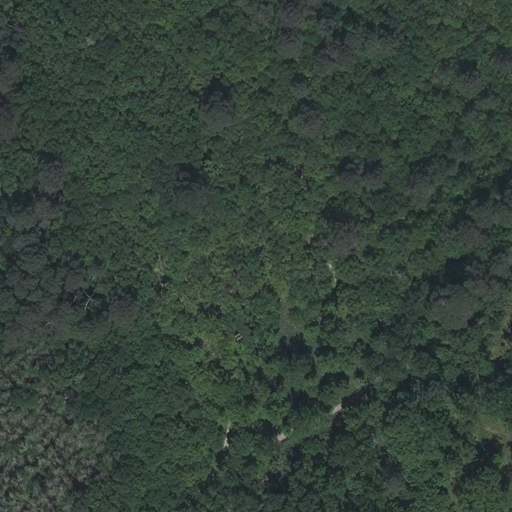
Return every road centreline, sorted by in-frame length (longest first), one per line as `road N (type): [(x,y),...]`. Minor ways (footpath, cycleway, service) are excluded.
road 1 (unknown): [(345,253),(376,360),(367,402),(350,418),(302,429),(182,511)]
road 2 (unknown): [(345,253),(277,282),(177,309),(0,343)]
road 3 (unknown): [(511,232),(484,224),(345,253)]
